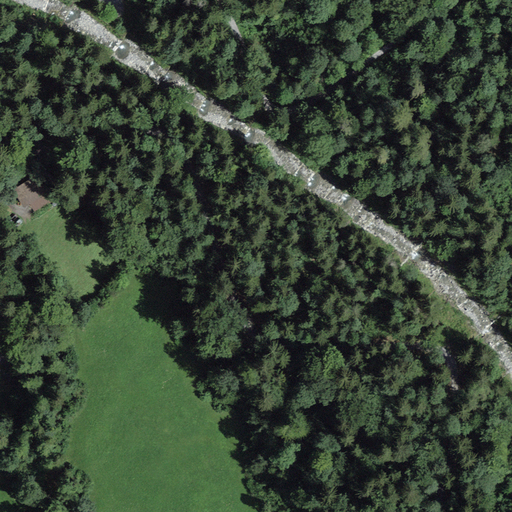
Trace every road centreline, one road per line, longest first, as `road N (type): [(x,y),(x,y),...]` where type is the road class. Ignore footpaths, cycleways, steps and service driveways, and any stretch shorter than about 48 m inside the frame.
road 1 (unclassified): [(442,511),(458,399),(450,356),(430,347),(261,340),(228,283),(185,156),(171,141),(133,129),(42,158),(49,39),(31,34),(0,45)]
road 2 (track): [(221,0),(271,102),(284,108),(454,0)]
